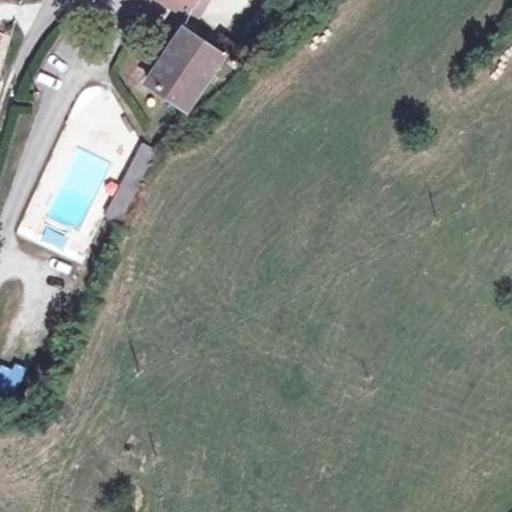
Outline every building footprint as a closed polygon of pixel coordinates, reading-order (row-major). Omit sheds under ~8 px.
[(155,0),(192,23),(206,0),(155,0)] [(230,51),(184,18),(143,75),(188,108),(230,51)] [(0,31),(0,77),(11,34),(0,31)] [(121,223),(156,149),(140,141),(105,216),(121,223)] [(0,396),(14,400),(23,369),(0,361),(0,396)]
